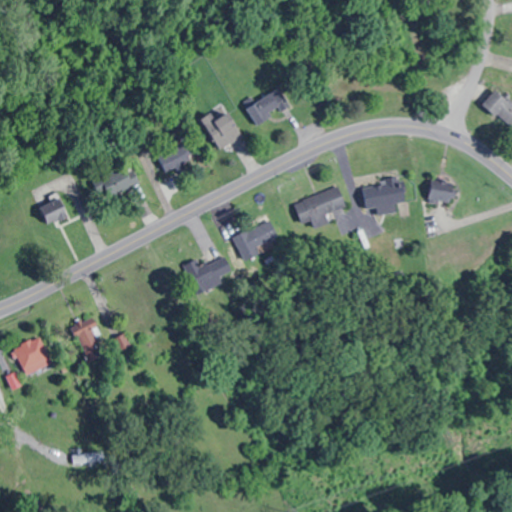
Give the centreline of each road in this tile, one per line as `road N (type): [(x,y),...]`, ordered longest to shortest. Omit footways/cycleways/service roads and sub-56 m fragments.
road 1 (secondary): [(511,174),(449,133),(402,124),(359,130),(0,308)]
road 2 (residential): [(449,133),(479,63),(487,0)]
